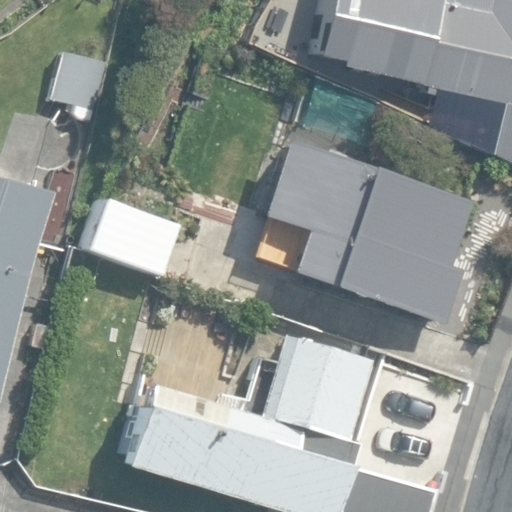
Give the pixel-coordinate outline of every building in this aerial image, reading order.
[(511,0),(483,0),(481,12),(430,2),(430,0),(313,0),(307,33),(328,49),(325,67),(496,103),(485,154),(511,166),(511,0)] [(262,52),(288,64),(299,41),(273,29),(262,52)] [(61,117),(88,123),(103,65),(55,53),(43,100),(64,105),(61,117)] [(278,270),(434,323),(452,268),(440,264),(461,203),(275,140),(249,215),(292,229),(278,270)] [(0,370),(42,192),(0,182),(0,370)] [(153,274),(154,274),(172,226),(97,199),(80,247),(153,274)] [(73,294),(124,313),(138,275),(87,256),(73,294)] [(113,464),(281,511),(328,511),(342,467),(327,463),(334,439),(341,441),(365,359),(273,333),(250,414),(236,410),(198,399),(140,383),(137,382),(113,464)] [(198,399),(236,410),(253,359),(214,347),(198,399)]
